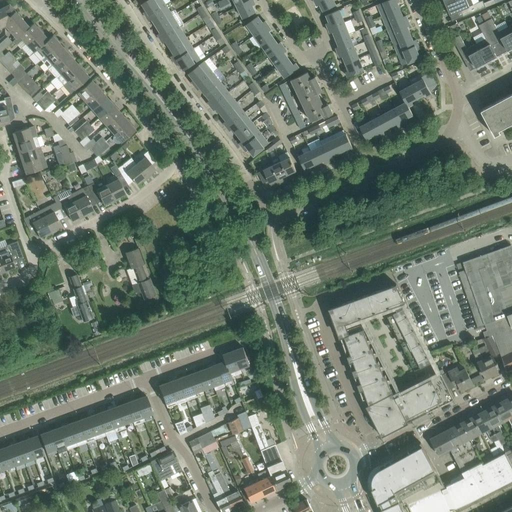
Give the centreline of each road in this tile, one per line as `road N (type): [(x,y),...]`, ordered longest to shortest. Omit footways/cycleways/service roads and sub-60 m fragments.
road 1 (residential): [(371,177),(281,212),(267,210),(121,0)]
road 2 (residential): [(375,450),(316,301),(409,270)]
road 3 (residential): [(34,0),(177,164)]
road 4 (secondary): [(274,301),(243,226),(176,120)]
road 5 (residential): [(29,251),(129,203),(177,164)]
road 6 (secondary): [(274,301),(319,455)]
road 7 (secondary): [(74,0),(176,120)]
road 8 (residential): [(0,432),(147,377)]
road 9 (secondary): [(332,446),(274,301)]
road 10 (residential): [(511,382),(375,450)]
road 11 (residential): [(213,511),(147,377)]
road 12 (secondary): [(176,120),(91,0)]
